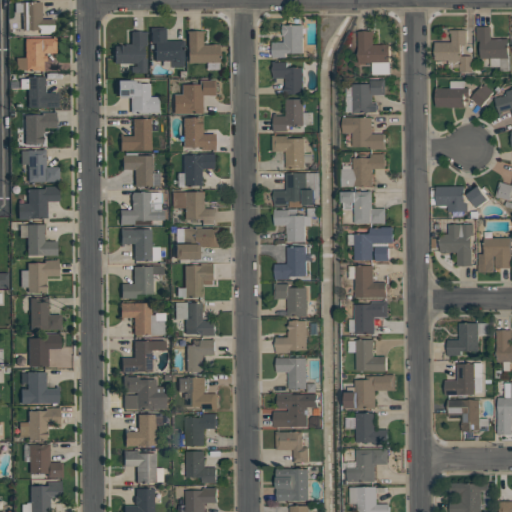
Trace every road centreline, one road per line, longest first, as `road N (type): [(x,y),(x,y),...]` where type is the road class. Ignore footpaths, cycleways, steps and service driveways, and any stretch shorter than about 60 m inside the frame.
road 1 (residential): [(415,0),(422,511)]
road 2 (residential): [(90,0),(93,511)]
road 3 (residential): [(243,1),(249,511)]
road 4 (residential): [(90,1),(415,0)]
